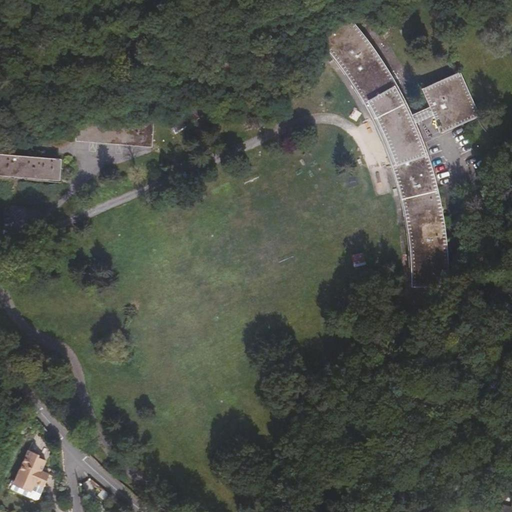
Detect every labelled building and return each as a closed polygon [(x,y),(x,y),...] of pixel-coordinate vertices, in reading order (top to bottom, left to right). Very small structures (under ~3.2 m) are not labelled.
[(439,124),(442,132),(476,117),(459,75),(424,90),(432,107),(413,116),(404,99),(398,89),(393,79),(386,68),(363,36),(347,18),(319,41),(326,50),(328,48),(347,74),(358,91),(368,107),(374,119),(379,128),(383,139),(389,151),(398,178),(403,198),(409,220),(414,254),(409,254),(411,283),(450,280),(449,252),(448,241),(440,199),(438,190),(435,178),(433,171),(416,123),(435,115),(439,124)] [(173,137),(207,115),(197,100),(164,120),(173,137)] [(78,126),(76,141),(150,148),(152,124),(132,122),(131,131),(78,126)] [(434,145),(442,132),(439,124),(430,138),(434,145)] [(59,164),(0,158),(0,178),(57,183),(59,164)] [(351,255),(353,268),(365,266),(363,253),(351,255)] [(33,455),(22,450),(8,486),(34,497),(43,471),(36,468),(40,459),(33,456),(33,455)]
